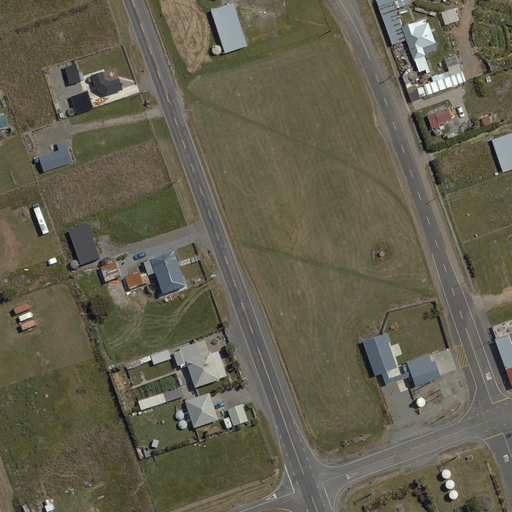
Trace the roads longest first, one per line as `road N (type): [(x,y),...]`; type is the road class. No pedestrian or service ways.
road 1 (primary): [(308,487),(130,0)]
road 2 (residential): [(339,0),(377,77),(497,417)]
road 3 (residential): [(308,487),(497,417)]
